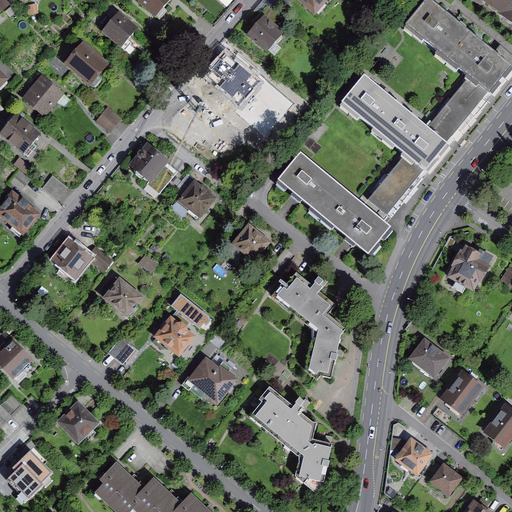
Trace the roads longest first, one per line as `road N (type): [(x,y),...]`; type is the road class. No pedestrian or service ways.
road 1 (residential): [(0,295),(255,0)]
road 2 (primary): [(361,500),(391,299),(446,193)]
road 3 (tertiary): [(261,511),(87,371)]
road 4 (unknown): [(346,278),(340,300),(355,344),(322,409)]
road 5 (residential): [(0,457),(87,371)]
